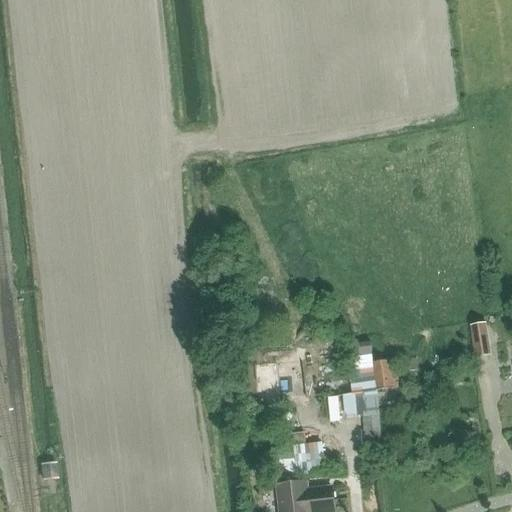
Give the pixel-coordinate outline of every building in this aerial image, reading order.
[(323,316),(317,327),(330,334),(336,323),(323,316)] [(476,359),(491,356),(487,324),(471,326),(476,359)] [(364,439),(382,438),(381,417),(377,391),(400,388),(399,375),(419,372),(417,359),(374,363),(372,343),(348,345),(350,364),(348,364),(350,381),(322,384),(322,398),(344,396),(346,418),(363,417),(364,439)] [(270,451),(274,485),(297,482),(297,478),(323,475),(320,445),(304,447),(303,435),(286,437),(287,449),(270,451)] [(54,463),(40,464),(41,480),(56,479),(54,463)] [(324,511),(322,489),(307,491),(306,484),(277,487),(279,511),(324,511)]
